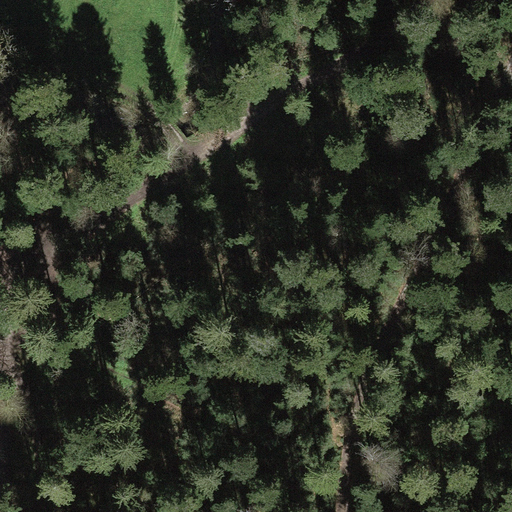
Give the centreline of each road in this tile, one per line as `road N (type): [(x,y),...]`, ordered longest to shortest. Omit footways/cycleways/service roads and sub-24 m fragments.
road 1 (track): [(0,338),(18,284),(43,249),(394,29),(424,0)]
road 2 (track): [(346,511),(349,451),(366,378),(511,62)]
road 3 (track): [(30,511),(38,447),(0,353)]
